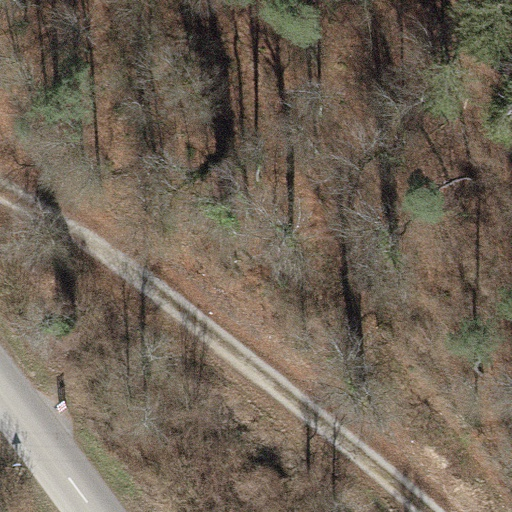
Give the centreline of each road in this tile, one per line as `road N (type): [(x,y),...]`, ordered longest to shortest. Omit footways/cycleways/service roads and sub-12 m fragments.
road 1 (track): [(0,142),(440,511)]
road 2 (unclassified): [(102,511),(0,372)]
